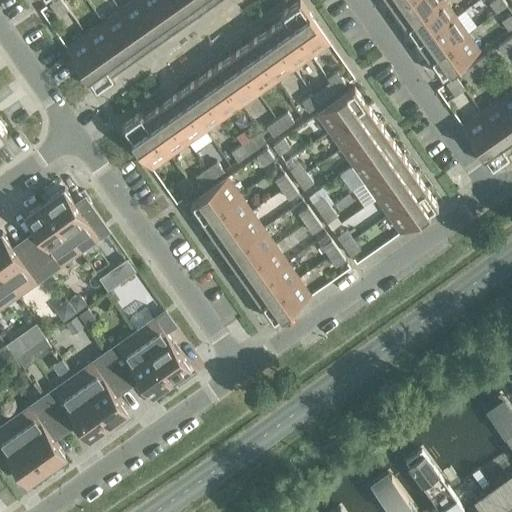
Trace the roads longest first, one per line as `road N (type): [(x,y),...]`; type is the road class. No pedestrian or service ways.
road 1 (residential): [(492,195),(241,372)]
road 2 (residential): [(76,135),(241,372)]
road 3 (residential): [(44,511),(241,372)]
road 4 (residential): [(354,0),(492,195)]
road 5 (residential): [(0,28),(76,135)]
